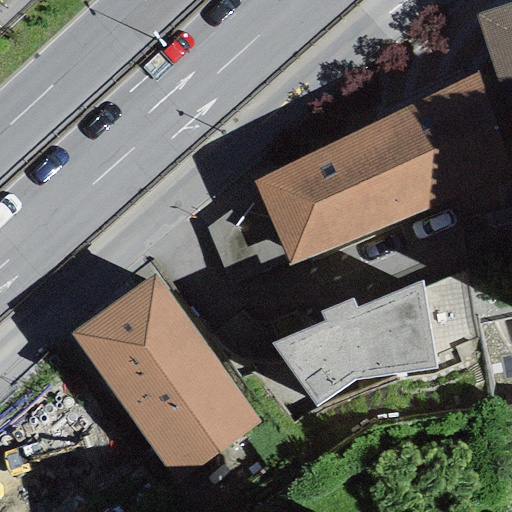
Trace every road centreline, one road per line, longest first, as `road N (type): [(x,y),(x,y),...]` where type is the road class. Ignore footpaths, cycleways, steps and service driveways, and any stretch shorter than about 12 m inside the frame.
road 1 (residential): [(0,349),(406,0)]
road 2 (primary): [(0,259),(288,0)]
road 3 (primary): [(141,0),(0,131)]
